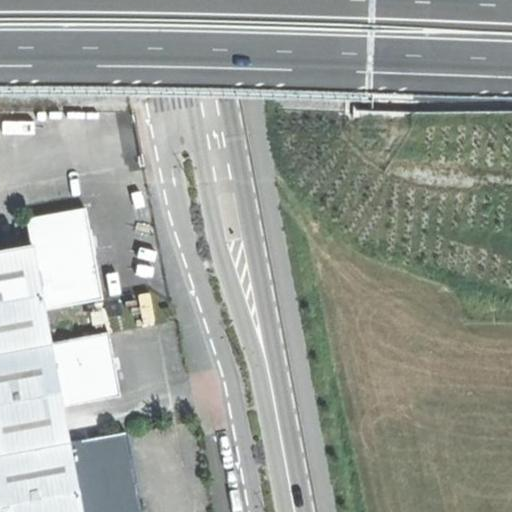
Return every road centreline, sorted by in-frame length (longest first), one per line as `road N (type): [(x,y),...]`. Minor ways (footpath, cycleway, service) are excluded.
road 1 (motorway): [(0,46),(511,58)]
road 2 (unclassified): [(188,108),(168,152),(182,228),(229,373),(255,511)]
road 3 (secondary): [(188,108),(216,240),(265,359)]
road 4 (secondary): [(265,359),(226,101)]
road 5 (unknown): [(176,121),(0,140)]
road 6 (secondary): [(294,511),(265,359)]
